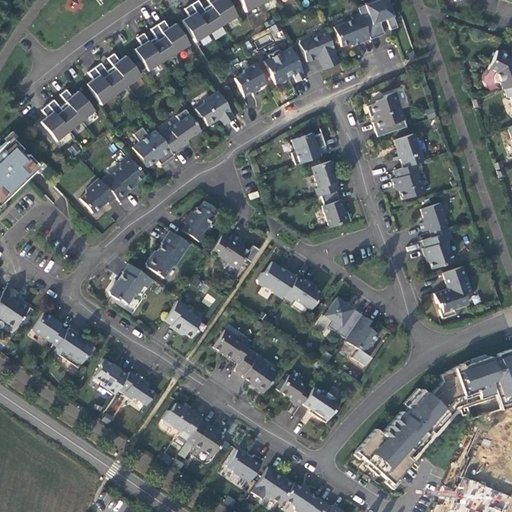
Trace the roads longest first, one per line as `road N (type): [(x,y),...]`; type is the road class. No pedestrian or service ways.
road 1 (residential): [(65,294),(314,468)]
road 2 (residential): [(96,260),(39,209),(0,248),(65,294)]
road 3 (secondary): [(0,393),(174,511)]
road 4 (residential): [(314,468),(349,422),(428,353)]
road 5 (residential): [(314,468),(387,511),(405,506),(430,466)]
road 6 (residential): [(380,226),(332,99)]
road 7 (residential): [(201,176),(96,260)]
road 8 (residential): [(309,260),(417,329)]
